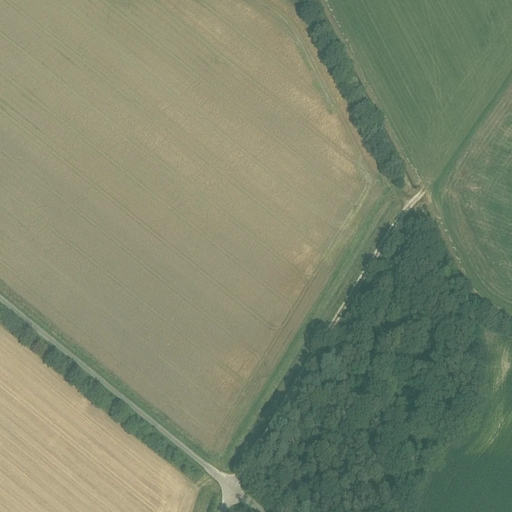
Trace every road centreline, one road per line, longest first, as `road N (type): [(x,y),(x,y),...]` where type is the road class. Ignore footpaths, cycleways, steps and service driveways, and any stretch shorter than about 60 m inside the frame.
road 1 (track): [(230,488),(430,178)]
road 2 (residential): [(230,488),(0,299)]
